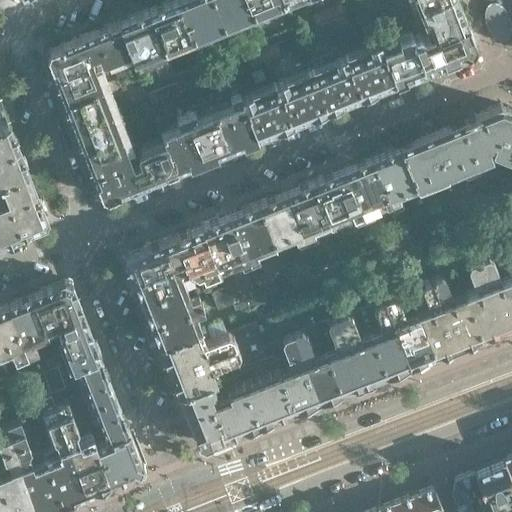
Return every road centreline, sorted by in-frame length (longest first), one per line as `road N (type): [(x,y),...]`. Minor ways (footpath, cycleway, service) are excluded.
road 1 (residential): [(79,235),(511,69)]
road 2 (secondary): [(511,369),(178,483)]
road 3 (secondary): [(245,511),(511,406)]
road 4 (residential): [(178,483),(79,235)]
road 5 (residential): [(15,22),(20,56),(76,204),(79,235)]
